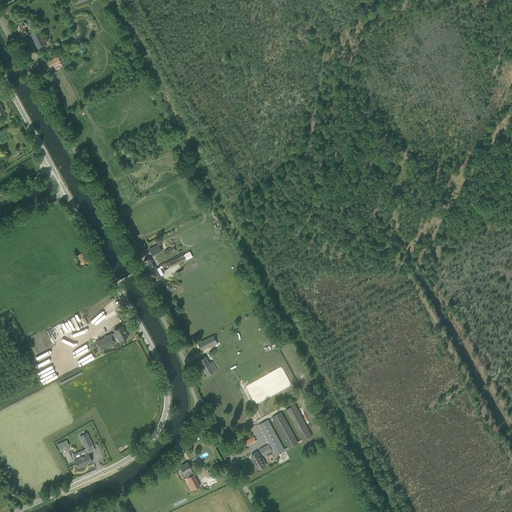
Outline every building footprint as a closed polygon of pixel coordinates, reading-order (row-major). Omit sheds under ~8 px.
[(15,26),(21,37),(27,34),(24,28),(26,27),(26,26),(26,25),(25,22),(24,22),(23,22),(15,26)] [(30,34),(39,50),(46,47),(38,30),(30,34)] [(47,62),(50,68),(60,62),(57,56),(47,62)] [(37,68),(39,74),(47,69),(44,64),(37,68)] [(158,245),(149,249),(153,255),(161,251),(158,245)] [(173,246),(164,251),(166,256),(176,251),(173,246)] [(77,255),(82,264),(87,262),(81,252),(77,255)] [(189,252),(180,256),(183,261),(191,257),(189,252)] [(144,260),(149,271),(156,267),(150,257),(144,260)] [(149,271),(155,281),(161,277),(160,276),(163,275),(159,268),(157,269),(156,267),(149,271)] [(102,312),(91,321),(93,323),(104,314),(102,312)] [(85,317),(82,319),(81,316),(78,317),(82,327),(89,323),(85,317)] [(72,331),(77,329),(77,330),(81,329),(76,317),(68,320),(72,331)] [(67,322),(61,324),(65,334),(71,331),(67,322)] [(95,342),(100,351),(116,342),(114,338),(117,336),(120,340),(128,336),(127,335),(128,335),(127,332),(126,332),(122,326),(113,331),(115,333),(112,334),(111,333),(95,342)] [(57,344),(70,338),(69,336),(56,341),(57,344)] [(213,336),(198,343),(201,349),(210,345),(207,339),(212,336),(213,337),(213,336)] [(82,365),(95,359),(86,340),(71,348),(75,355),(74,356),(78,363),(81,362),(82,365)] [(198,360),(207,375),(217,370),(212,361),(209,363),(205,356),(198,360)] [(268,419),(258,425),(269,444),(259,449),(263,456),(273,451),(275,456),(312,435),(295,404),(285,410),(302,439),(298,441),(281,412),(272,417),(288,447),(284,449),(268,419)] [(87,433),(80,436),(84,444),(85,448),(89,447),(93,445),(91,441),(87,433)] [(244,440),(246,445),(255,442),(253,437),(244,440)] [(258,452),(251,455),(257,466),(259,469),(267,465),(265,461),(263,462),(261,459),(258,452)] [(88,453),(74,459),(78,468),(92,461),(88,453)] [(187,462),(179,467),(183,473),(184,473),(185,476),(186,478),(185,479),(191,491),(200,486),(194,474),(193,474),(192,472),(190,470),(191,469),(187,462)] [(221,477),(213,481),(216,487),(224,483),(221,477)]
